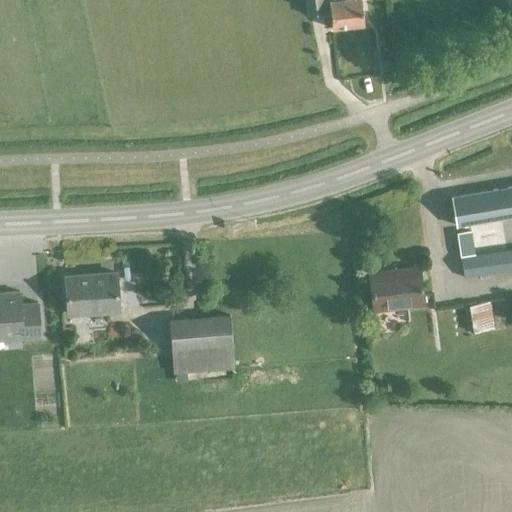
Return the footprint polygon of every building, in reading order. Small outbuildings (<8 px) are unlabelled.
[(330,30),(363,26),(359,0),(342,0),(343,0),(323,3),(322,0),(303,0),(305,16),(328,13),(330,30)] [(511,187),(450,198),(454,226),(511,216),(511,187)] [(464,278),(511,270),(511,250),(473,256),(470,232),(457,234),(464,278)] [(372,309),(422,303),(418,268),(368,274),(372,309)] [(67,315),(117,311),(115,274),(65,278),(67,315)] [(0,333),(20,333),(20,338),(39,337),(36,302),(19,304),(18,292),(0,292),(0,333)] [(473,331),(492,328),(488,302),(469,305),(473,331)] [(172,373),(232,369),(229,317),(168,321),(172,373)]
